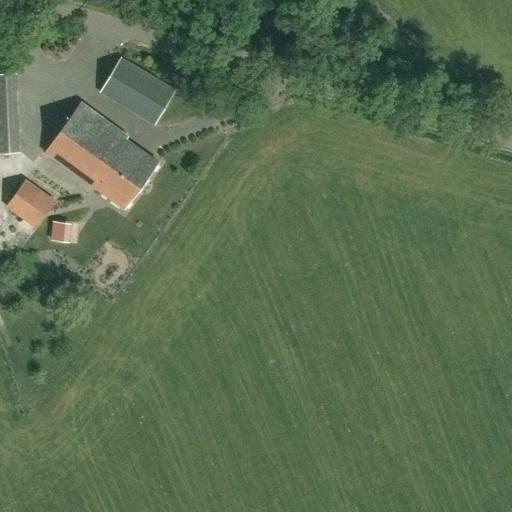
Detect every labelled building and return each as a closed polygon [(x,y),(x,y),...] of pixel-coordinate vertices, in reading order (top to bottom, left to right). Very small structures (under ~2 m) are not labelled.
[(155,126),(176,89),(122,57),(101,94),(155,126)] [(0,151),(19,151),(16,75),(0,75),(0,151)] [(124,209),(158,162),(126,139),(128,137),(82,104),(46,152),(124,209)] [(37,229),(57,201),(26,180),(7,208),(37,229)] [(57,221),(56,240),(73,241),(74,222),(57,221)]
